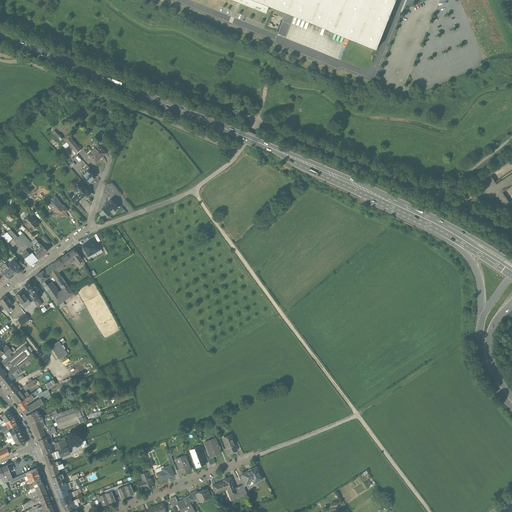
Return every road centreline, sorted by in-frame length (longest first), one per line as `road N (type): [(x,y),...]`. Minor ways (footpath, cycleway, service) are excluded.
road 1 (track): [(436,194),(0,17)]
road 2 (track): [(429,511),(193,189)]
road 3 (primary): [(511,263),(445,223),(227,127)]
road 4 (track): [(0,61),(34,66),(237,155)]
road 5 (track): [(89,230),(177,197),(230,162),(266,81)]
road 6 (primary): [(227,127),(0,34)]
road 7 (primary): [(227,127),(437,228)]
road 8 (track): [(256,455),(357,413),(434,361),(445,333)]
road 9 (residential): [(103,511),(256,455)]
road 10 (residential): [(0,292),(89,230),(101,184)]
